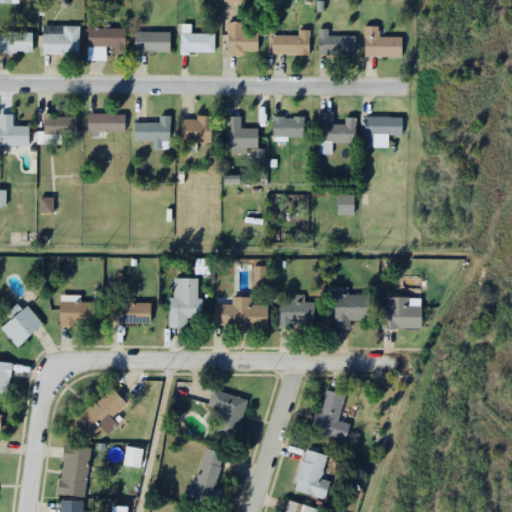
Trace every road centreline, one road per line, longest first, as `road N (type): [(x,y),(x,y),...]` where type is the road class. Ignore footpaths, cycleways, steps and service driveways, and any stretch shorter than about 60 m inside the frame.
road 1 (residential): [(401,91),(0,87)]
road 2 (residential): [(404,361),(86,356),(53,370)]
road 3 (residential): [(291,358),(242,511)]
road 4 (residential): [(53,370),(34,406),(16,511)]
